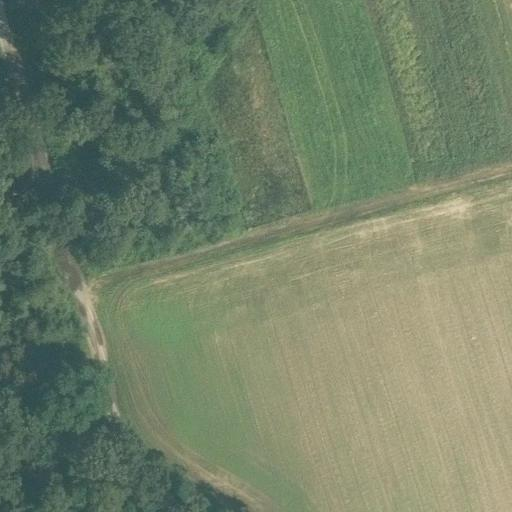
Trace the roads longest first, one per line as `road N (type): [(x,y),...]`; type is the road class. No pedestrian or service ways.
road 1 (track): [(0,37),(130,511)]
road 2 (track): [(65,290),(511,178)]
